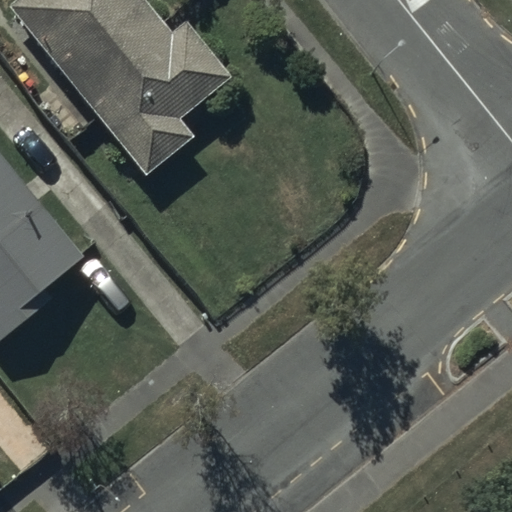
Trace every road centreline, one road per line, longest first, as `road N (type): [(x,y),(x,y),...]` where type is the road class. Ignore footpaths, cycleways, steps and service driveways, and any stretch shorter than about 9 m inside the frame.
road 1 (tertiary): [(166,511),(511,228)]
road 2 (residential): [(511,130),(404,0)]
